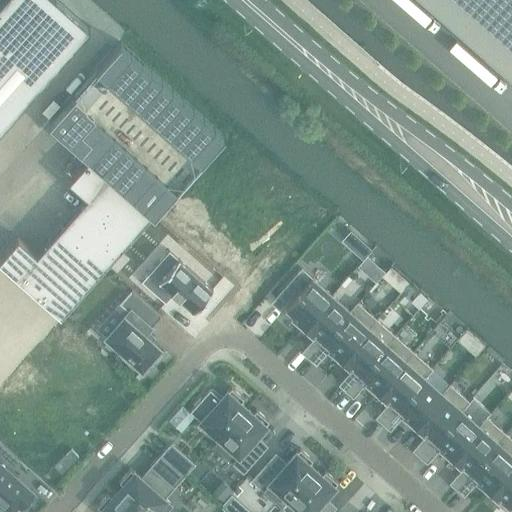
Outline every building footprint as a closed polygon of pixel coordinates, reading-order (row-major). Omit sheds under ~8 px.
[(58,0),(0,0),(0,128),(90,28),(58,0)] [(511,0),(425,0),(511,75),(511,0)] [(222,134),(120,42),(49,122),(89,157),(152,213),(222,134)] [(222,138),(214,147),(220,153),(228,144),(222,138)] [(228,144),(220,153),(226,158),(233,149),(228,144)] [(233,149),(226,158),(232,163),(239,154),(233,149)] [(61,225),(106,265),(152,213),(89,157),(68,180),(86,197),(61,225)] [(206,223),(222,237),(257,198),(241,184),(206,223)] [(222,237),(237,251),(272,212),(257,198),(222,237)] [(288,225),(272,212),(237,251),(252,264),(280,232),(281,233),(288,225)] [(161,222),(153,231),(179,255),(188,245),(161,222)] [(0,261),(61,316),(106,265),(61,225),(37,253),(18,237),(0,256),(0,261)] [(315,225),(307,234),(313,240),(321,231),(315,225)] [(350,229),(341,240),(363,259),(372,248),(350,229)] [(281,233),(280,232),(252,264),(268,278),(297,246),(281,233)] [(174,254),(146,285),(165,302),(174,292),(193,310),(212,288),(174,254)] [(367,255),(357,266),(375,282),(385,271),(367,255)] [(391,266),(382,276),(400,292),(409,282),(391,266)] [(301,267),(275,297),(286,307),(282,312),(303,330),(333,296),(301,267)] [(312,339),(302,351),(309,357),(358,302),(341,287),(333,296),(303,330),(312,339)] [(156,352),(160,347),(145,334),(162,315),(132,288),(119,303),(128,310),(105,336),(125,353),(124,354),(132,362),(133,361),(141,368),(146,363),(148,365),(158,354),(156,352)] [(358,302),(309,357),(315,364),(330,347),(342,357),(376,318),(358,302)] [(255,311),(245,321),(257,334),(268,323),(255,311)] [(447,313),(431,331),(441,339),(457,321),(447,313)] [(353,367),(338,384),(345,390),(394,335),(376,318),(342,357),(353,367)] [(394,335),(345,390),(352,396),(367,379),(379,390),(413,351),(394,335)] [(390,400),(375,417),(382,423),(431,367),(413,351),(379,390),(390,400)] [(431,367),(382,423),(389,429),(404,412),(416,422),(450,384),(449,383),(446,387),(428,372),(432,368),(431,367)] [(427,433),(412,449),(419,456),(468,400),(450,384),(416,422),(427,433)] [(212,445),(246,407),(240,402),(244,398),(231,386),(221,397),(209,387),(189,410),(219,437),(212,445)] [(468,400),(419,456),(426,462),(441,445),(453,455),(487,417),(486,416),(483,420),(466,405),(469,401),(468,400)] [(246,407),(212,445),(243,472),(263,449),(252,439),(269,420),(256,409),(252,413),(246,407)] [(464,465),(449,482),(457,489),(506,434),(487,417),(453,455),(464,465)] [(511,438),(506,434),(457,489),(463,495),(474,482),(485,492),(511,461),(511,438)] [(0,501),(10,510),(18,501),(21,504),(33,490),(10,470),(20,460),(0,442),(0,501)] [(160,455),(183,475),(194,463),(170,443),(160,455)] [(251,479),(281,506),(315,469),(309,463),(313,459),(300,447),(285,463),(274,453),(251,479)] [(173,487),(183,475),(160,455),(149,467),(173,487)] [(511,461),(485,492),(505,509),(509,505),(511,507),(511,461)] [(131,468),(120,480),(125,486),(120,491),(143,511),(165,511),(172,505),(165,498),(148,483),(141,476),(131,468)] [(315,469),(281,506),(287,511),(330,511),(335,507),(323,497),(338,481),(325,470),(321,474),(315,469)] [(108,493),(97,506),(103,511),(143,511),(120,491),(114,498),(108,493)] [(227,511),(251,511),(231,494),(220,506),(227,511)]
